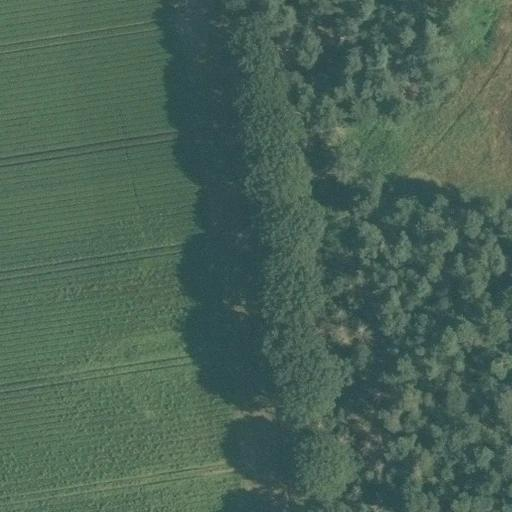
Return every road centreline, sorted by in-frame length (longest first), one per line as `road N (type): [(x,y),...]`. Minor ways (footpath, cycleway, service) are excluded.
road 1 (track): [(276,261),(234,0)]
road 2 (track): [(313,511),(276,261)]
